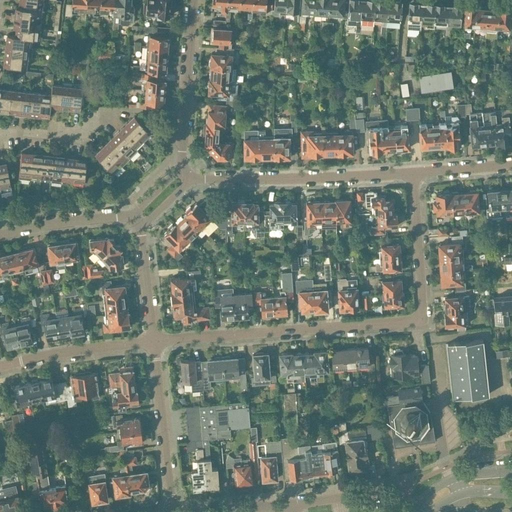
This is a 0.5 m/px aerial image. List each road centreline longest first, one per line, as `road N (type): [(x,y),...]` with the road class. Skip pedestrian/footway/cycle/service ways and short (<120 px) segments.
road 1 (residential): [(154,342),(413,321),(421,314),(411,173)]
road 2 (residential): [(192,179),(411,173)]
road 3 (residential): [(172,511),(154,342)]
road 4 (residential): [(182,167),(192,0)]
road 5 (residential): [(154,342),(0,367)]
road 6 (residential): [(0,233),(130,217)]
